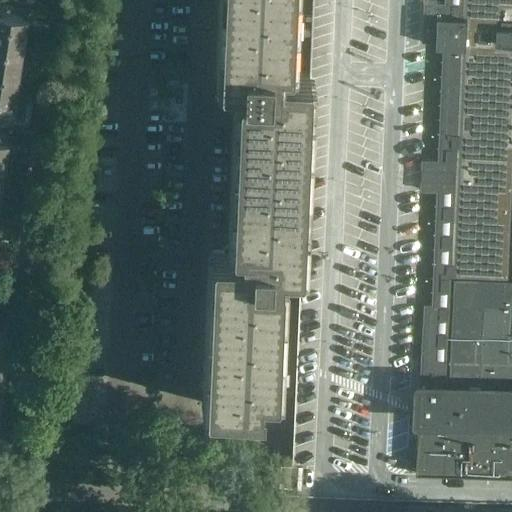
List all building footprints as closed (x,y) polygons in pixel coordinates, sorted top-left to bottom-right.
[(222,0),(222,7),(219,79),(239,80),(289,82),(289,71),(292,0),(222,0)] [(511,0),(347,0),(329,439),(357,440),(356,470),(414,472),(415,472),(511,476),(511,0)] [(0,41),(22,45),(26,20),(0,15),(0,41)] [(0,66),(18,70),(22,45),(0,41),(0,66)] [(0,92),(14,94),(18,70),(0,66),(0,92)] [(308,71),(289,71),(289,82),(239,80),(231,250),(281,253),(281,264),(300,265),(308,71)] [(0,117),(11,119),(14,94),(0,92),(0,117)] [(212,250),(208,332),(205,405),(261,408),(261,395),(259,395),(259,388),(275,389),(281,264),(281,253),(231,250),(212,250)] [(302,464),(278,463),(278,487),(302,487),(302,464)]
